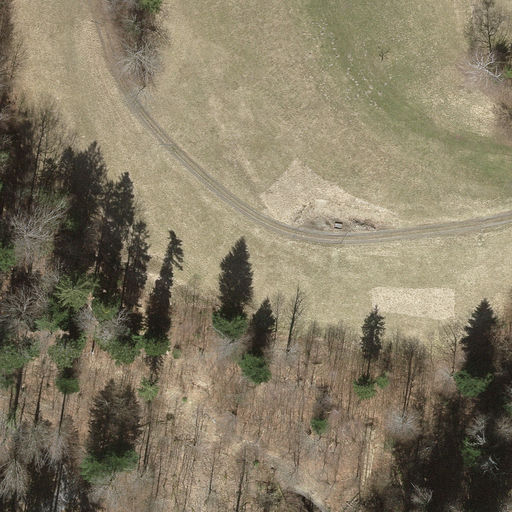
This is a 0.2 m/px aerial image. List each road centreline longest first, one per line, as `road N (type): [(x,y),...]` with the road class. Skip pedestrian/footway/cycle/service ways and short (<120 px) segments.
road 1 (track): [(89,0),(137,107),(216,191),(273,225),(325,238),(511,216)]
road 2 (track): [(43,511),(68,498),(68,467),(0,418)]
